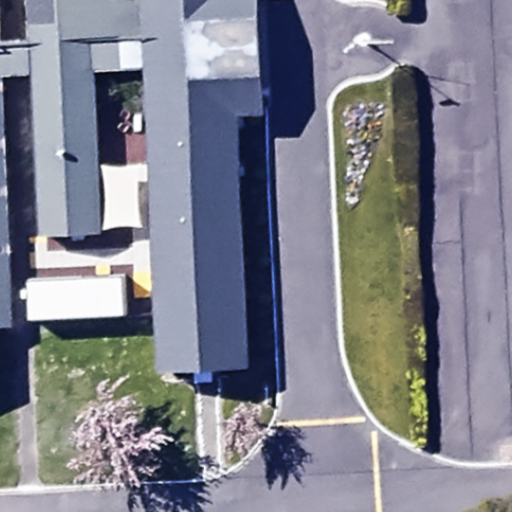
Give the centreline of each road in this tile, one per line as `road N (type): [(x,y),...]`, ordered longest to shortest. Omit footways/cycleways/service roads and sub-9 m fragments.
road 1 (unclassified): [(287,0),(315,506)]
road 2 (unclassified): [(315,506),(511,498)]
